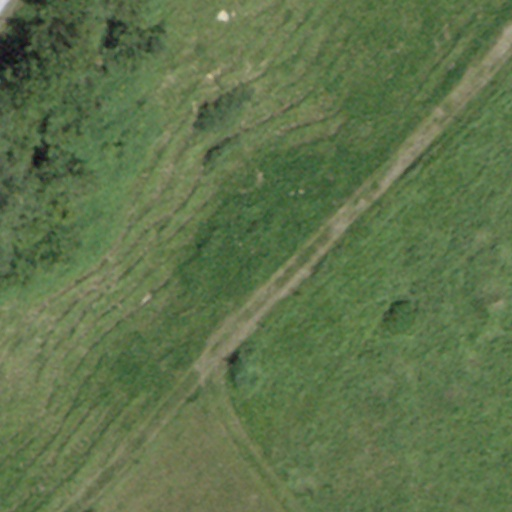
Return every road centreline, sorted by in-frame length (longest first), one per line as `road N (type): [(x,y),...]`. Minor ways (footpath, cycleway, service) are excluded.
road 1 (track): [(73,511),(511,33)]
road 2 (track): [(295,511),(232,432),(204,372)]
